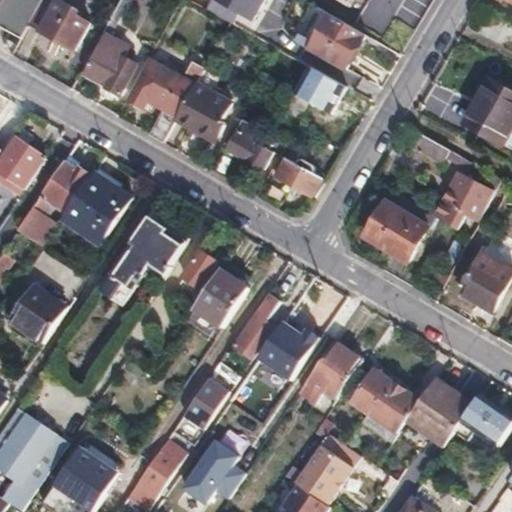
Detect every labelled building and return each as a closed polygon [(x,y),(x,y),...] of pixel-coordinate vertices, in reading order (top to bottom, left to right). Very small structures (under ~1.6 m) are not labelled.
[(0,0),(0,24),(23,37),(29,25),(42,0),(0,0)] [(56,0),(42,0),(29,25),(75,51),(89,26),(75,17),(78,11),(58,0),(57,0),(58,0),(56,0)] [(214,0),(209,10),(235,24),(241,14),(254,21),(265,0),(214,0)] [(337,0),(353,10),(359,0),(337,0)] [(119,4),(102,34),(109,38),(126,8),(119,4)] [(366,35),(332,15),(313,49),(348,70),(366,35)] [(93,50),(82,70),(88,73),(88,74),(108,85),(107,88),(122,96),(139,66),(124,58),(129,49),(119,44),(114,52),(106,47),(101,54),(93,50)] [(165,109),(151,135),(165,143),(178,120),(199,83),(211,62),(206,59),(204,62),(197,58),(188,73),(191,75),(189,80),(169,68),(164,76),(149,68),(130,100),(145,109),(150,101),(165,109)] [(511,91),(492,80),(467,124),(503,144),(504,141),(511,145),(511,132),(511,131),(511,128),(511,91)] [(199,83),(178,120),(217,143),(227,126),(223,123),(234,103),(199,83)] [(273,121),(293,133),(309,103),(289,92),(273,121)] [(238,119),(223,146),(263,170),(273,152),(270,150),(272,146),(263,141),(266,136),(238,119)] [(407,124),(398,139),(443,166),(446,161),(467,173),(473,162),(407,124)] [(0,156),(0,184),(2,182),(14,190),(17,184),(26,190),(48,156),(20,137),(14,147),(9,143),(0,156)] [(69,159),(66,165),(77,172),(81,166),(69,159)] [(287,161),(278,176),(313,196),(322,181),(312,175),(314,171),(314,167),(303,161),(299,162),(297,166),(287,161)] [(44,196),(23,228),(49,244),(62,224),(50,216),(58,203),(70,212),(90,182),(86,179),(90,172),(81,166),(77,172),(66,165),(44,196)] [(458,172),(435,215),(460,230),(467,216),(480,223),(504,179),(495,174),(488,188),(458,172)] [(134,200),(95,174),(90,182),(70,212),(65,220),(103,245),(134,200)] [(388,203),(369,236),(411,261),(430,228),(388,203)] [(151,218),(100,291),(115,301),(125,284),(134,291),(150,268),(164,277),(188,243),(151,218)] [(203,251),(186,278),(203,290),(221,263),(203,251)] [(16,260),(6,254),(0,262),(0,280),(2,282),(16,260)] [(511,281),(511,268),(484,254),(462,294),(495,312),(511,281)] [(197,310),(225,329),(251,289),(223,270),(197,310)] [(125,284),(115,301),(124,307),(134,291),(125,284)] [(12,321),(46,344),(69,309),(36,286),(12,321)] [(253,359),(277,326),(269,321),(282,301),(272,295),(237,347),(253,359)] [(305,335),(286,321),(260,358),(293,381),(322,339),(309,329),(305,335)] [(316,374),(312,380),(339,399),(365,362),(338,343),(336,345),(316,374)] [(371,412),(399,432),(407,421),(420,403),(377,373),(356,402),(371,412)] [(187,415),(207,429),(232,391),(212,377),(187,415)] [(438,378),(433,384),(454,399),(459,392),(438,378)] [(467,398),(459,392),(454,399),(433,384),(420,403),(407,421),(428,435),(437,442),(446,448),(457,432),(477,405),(467,398)] [(0,394),(0,413),(9,401),(0,394)] [(511,430),(511,415),(483,395),(477,405),(457,432),(470,441),(477,431),(500,447),(511,430)] [(0,437),(0,511),(4,511),(10,505),(21,511),(23,511),(71,442),(20,408),(11,422),(0,437)] [(399,432),(371,412),(365,421),(393,441),(399,432)] [(341,488),(363,455),(330,434),(296,484),(298,486),(329,506),(337,493),(332,490),(336,485),(341,488)] [(221,494),(231,501),(249,473),(240,467),(248,456),(218,437),(184,490),(212,508),(221,494)] [(149,511),(190,455),(169,440),(164,448),(140,482),(128,499),(147,511),(149,511)] [(82,449),(57,485),(95,511),(108,494),(102,490),(115,471),(82,449)] [(341,488),(336,485),(332,490),(337,493),(341,488)] [(327,511),(331,507),(329,506),(298,486),(279,511),(327,511)] [(511,511),(511,490),(509,488),(492,511),(511,511)] [(401,511),(444,511),(415,492),(401,511)]
